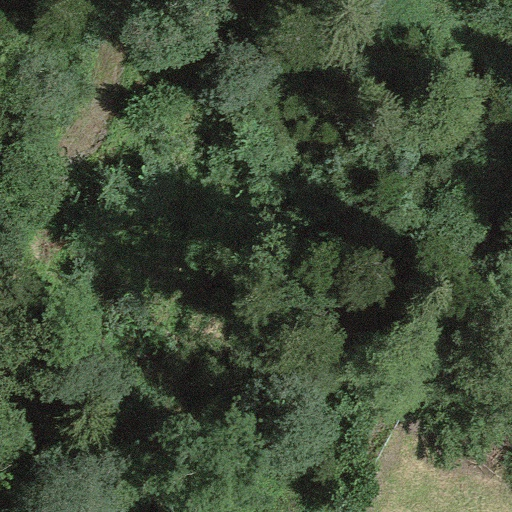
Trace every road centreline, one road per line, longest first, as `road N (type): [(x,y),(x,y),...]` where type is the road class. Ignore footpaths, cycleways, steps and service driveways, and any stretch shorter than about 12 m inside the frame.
road 1 (track): [(128,0),(41,188),(31,226),(32,318),(0,409)]
road 2 (track): [(336,511),(415,379)]
